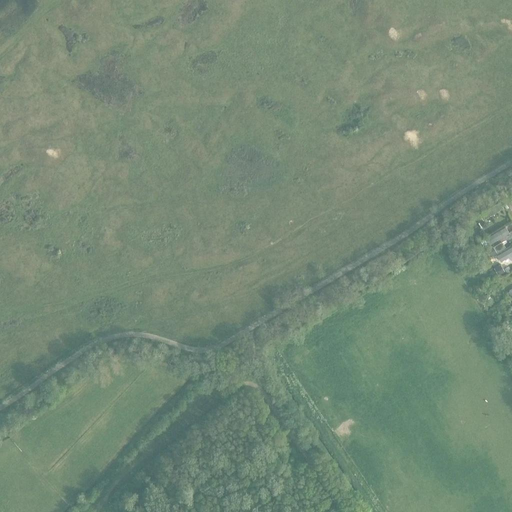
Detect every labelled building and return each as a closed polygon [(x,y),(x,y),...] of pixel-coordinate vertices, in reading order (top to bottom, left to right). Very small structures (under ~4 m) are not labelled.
[(499,200),(479,212),(482,219),(503,207),(499,200)] [(504,225),(486,237),(489,243),(502,235),(504,239),(507,237),(505,233),(508,231),(504,225)] [(492,245),(486,249),(490,256),(496,252),(492,245)] [(511,245),(497,254),(500,261),(509,256),(510,258),(511,257),(511,245)] [(500,264),(493,268),(498,274),(504,270),(500,264)]
